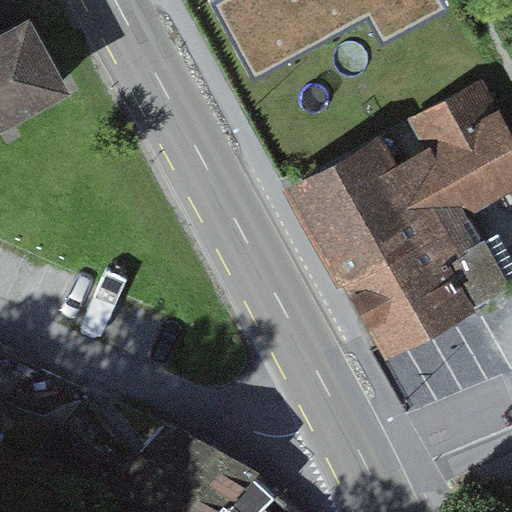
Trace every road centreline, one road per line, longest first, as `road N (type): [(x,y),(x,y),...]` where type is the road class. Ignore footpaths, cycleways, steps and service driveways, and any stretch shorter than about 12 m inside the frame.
road 1 (secondary): [(116,0),(339,425)]
road 2 (unclassified): [(0,318),(267,439),(339,425)]
